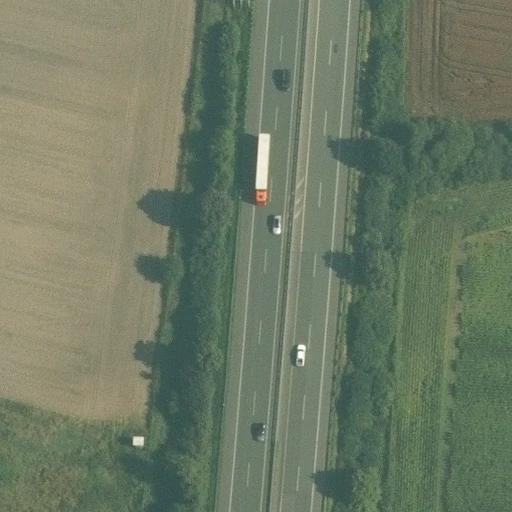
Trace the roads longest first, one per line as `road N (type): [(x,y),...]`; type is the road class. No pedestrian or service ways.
road 1 (motorway): [(294,511),(333,0)]
road 2 (motorway): [(282,0),(244,511)]
